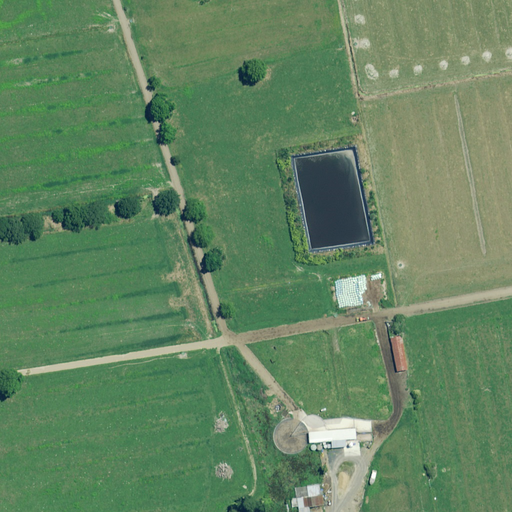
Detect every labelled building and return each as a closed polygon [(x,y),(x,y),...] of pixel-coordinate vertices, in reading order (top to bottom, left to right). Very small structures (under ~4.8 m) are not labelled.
[(408,370),(401,336),(390,338),(396,372),(408,370)] [(346,447),(345,431),(314,433),(315,443),(331,442),(331,444),(327,445),(328,448),(346,447)] [(350,439),(351,439),(353,438),(354,437),(355,436),(355,435),(355,434),(355,433),(354,432),(353,431),(352,431),(351,431),(350,431),(349,431),(348,432),(347,433),(347,434),(347,435),(347,436),(348,437),(348,438),(349,438),(350,439)] [(323,506),(320,485),(295,488),(296,498),(291,499),(292,507),(298,507),(298,511),(310,511),(310,507),(323,506)] [(355,504),(355,505),(357,505),(358,505),(358,504),(359,504),(359,503),(360,503),(360,502),(360,501),(361,501),(361,500),(360,499),(360,498),(359,497),(358,497),(357,496),(356,496),(355,497),(354,497),(353,498),(352,499),(352,500),(352,501),(352,502),(353,503),(354,504),(355,504)]
